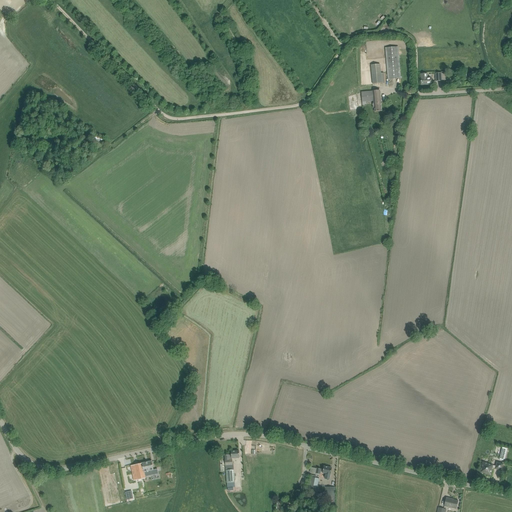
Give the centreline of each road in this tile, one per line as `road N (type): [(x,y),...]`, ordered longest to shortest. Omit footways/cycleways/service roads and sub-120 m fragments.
road 1 (unclassified): [(511,496),(253,434),(44,468),(18,452),(0,419)]
road 2 (track): [(51,0),(176,119),(300,106),(344,45),(364,33),(396,33),(414,43),(419,93)]
